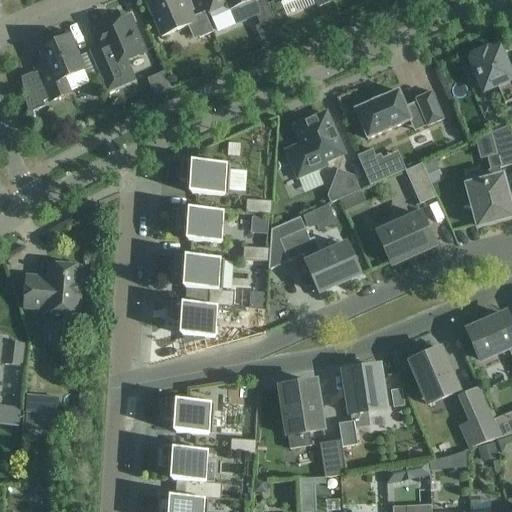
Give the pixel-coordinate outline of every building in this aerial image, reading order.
[(176,4),(174,0),(157,0),(147,5),(162,38),(193,25),(199,40),(213,34),(205,13),(193,18),(186,0),(176,4)] [(203,0),(207,8),(209,14),(227,6),(230,12),(237,26),(256,18),(260,26),(256,28),(265,49),(283,41),(265,0),(203,0)] [(278,0),(280,4),(288,0),(314,0),(318,9),(333,2),(331,0),(278,0)] [(128,67),(125,62),(144,54),(129,19),(113,26),(111,20),(104,23),(92,28),(101,49),(89,53),(106,91),(127,82),(133,79),(128,67)] [(70,38),(40,51),(49,73),(38,78),(37,74),(34,76),(33,74),(22,79),(25,97),(29,114),(45,108),(43,103),(48,101),(49,103),(71,94),(70,91),(89,83),(70,38)] [(511,69),(509,70),(500,50),(487,55),(486,52),(472,58),(474,61),(470,62),(477,78),(475,78),(480,90),(482,89),(484,94),(497,88),(505,106),(511,102),(511,69)] [(406,108),(399,93),(355,112),(368,141),(410,122),(414,132),(427,127),(427,128),(444,121),(432,93),(416,100),(417,104),(406,108)] [(343,155),(326,115),(318,119),(317,117),(303,123),(304,125),(296,128),(303,146),(287,153),(298,179),(316,171),(314,168),(343,155)] [(511,134),(510,127),(491,136),(497,157),(487,160),(491,172),(488,173),(485,175),(484,177),(484,180),(484,183),(468,188),(478,228),(511,219),(511,214),(500,170),(511,166),(511,134)] [(373,150),(358,157),(370,187),(391,178),(381,155),(376,157),(373,150)] [(181,163),(179,184),(193,184),(193,196),(224,198),(228,198),(230,167),(226,166),(181,163)] [(433,164),(423,168),(431,185),(441,181),(433,164)] [(437,198),(422,165),(406,173),(420,206),(437,198)] [(354,178),(338,171),(327,197),(331,205),(360,192),(354,178)] [(272,204),(247,202),(246,215),(272,216),(272,204)] [(329,206),(303,218),(309,230),(334,219),(329,206)] [(178,210),(176,231),(190,232),(189,243),(219,245),(221,213),(178,210)] [(435,247),(421,216),(406,223),(404,219),(392,225),(394,229),(379,235),(393,266),(435,247)] [(270,249),(269,264),(268,272),(303,257),(320,295),(360,277),(347,247),(322,258),(314,239),(310,241),(300,219),(271,231),(270,249)] [(243,262),(269,264),(270,249),(244,247),(243,262)] [(174,257),(173,278),(187,279),(186,290),(209,292),(208,307),(215,307),(225,308),(233,308),(234,293),(226,293),(222,292),(224,261),(220,261),(220,260),(174,257)] [(83,269),(50,266),(49,280),(27,278),(24,309),(46,311),(46,313),(78,316),(83,269)] [(250,293),(249,309),(265,310),(266,294),(250,293)] [(171,305),(170,325),(184,326),(183,337),(213,339),(215,308),(215,307),(208,307),(171,305)] [(265,311),(248,310),(247,334),(264,335),(265,311)] [(511,348),(511,328),(506,316),(468,333),(481,362),(511,348)] [(24,345),(6,344),(6,347),(4,362),(4,367),(22,368),(24,345)] [(459,393),(441,351),(410,364),(428,407),(459,393)] [(352,423),(339,425),(342,449),(357,447),(355,429),(369,427),(366,413),(385,410),(378,369),(345,374),(352,423)] [(323,432),(316,384),(280,390),(290,451),(312,447),(309,434),(323,432)] [(402,390),(391,392),(394,409),(405,407),(402,390)] [(27,397),(26,414),(27,414),(42,415),(43,398),(27,397)] [(460,430),(469,450),(501,440),(500,438),(484,399),(464,408),(471,425),(460,430)] [(165,402),(164,422),(178,423),(177,434),(209,436),(213,436),(215,406),(211,405),(165,402)] [(0,424),(15,425),(17,407),(0,405),(0,424)] [(511,412),(493,421),(500,438),(511,433),(511,412)] [(27,414),(25,431),(53,433),(54,416),(42,415),(27,414)] [(342,449),(339,425),(338,425),(341,441),(319,445),(325,479),(330,479),(346,476),(342,449)] [(511,451),(511,437),(497,442),(501,455),(511,451)] [(231,441),(231,454),(256,456),(257,443),(231,441)] [(479,449),(481,459),(497,455),(494,445),(479,449)] [(162,449),(161,470),(175,471),(174,482),(186,483),(185,499),(196,500),(208,500),(221,501),(222,485),(204,484),(206,452),(162,449)] [(449,458),(430,462),(430,471),(450,470),(449,458)] [(404,466),(386,469),(387,485),(407,481),(404,466)] [(326,479),(300,480),(301,511),(316,511),(315,486),(326,485),(326,479)] [(255,480),(254,494),(261,494),(268,488),(269,481),(255,480)] [(37,484),(36,500),(47,501),(48,485),(37,484)] [(207,511),(208,501),(196,500),(159,497),(158,511),(207,511)] [(490,511),(490,502),(469,503),(469,511),(490,511)]
